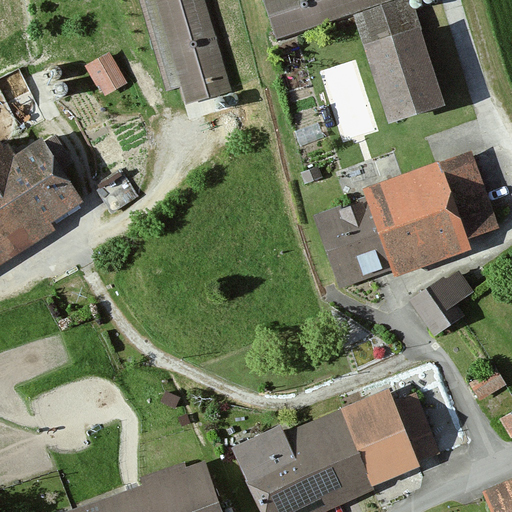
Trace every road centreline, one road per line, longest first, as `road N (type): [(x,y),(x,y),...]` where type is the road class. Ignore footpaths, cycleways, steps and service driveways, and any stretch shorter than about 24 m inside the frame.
road 1 (track): [(75,241),(128,341),(192,377),(262,400),(296,404),(434,348)]
road 2 (track): [(450,0),(486,114),(511,141)]
road 3 (unclassified): [(511,464),(399,511)]
